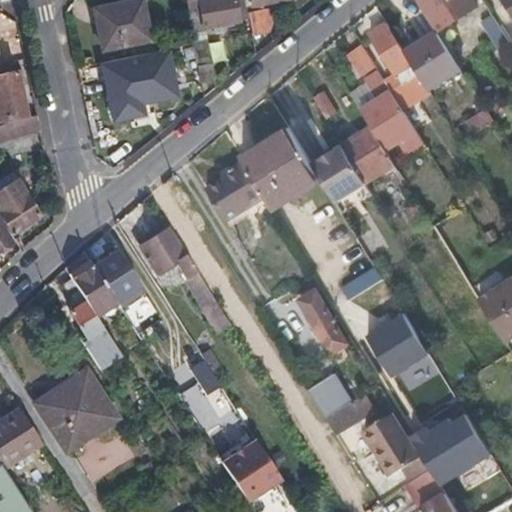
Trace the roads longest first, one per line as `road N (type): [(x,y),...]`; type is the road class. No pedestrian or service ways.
road 1 (residential): [(351,0),(81,219)]
road 2 (residential): [(37,0),(81,219)]
